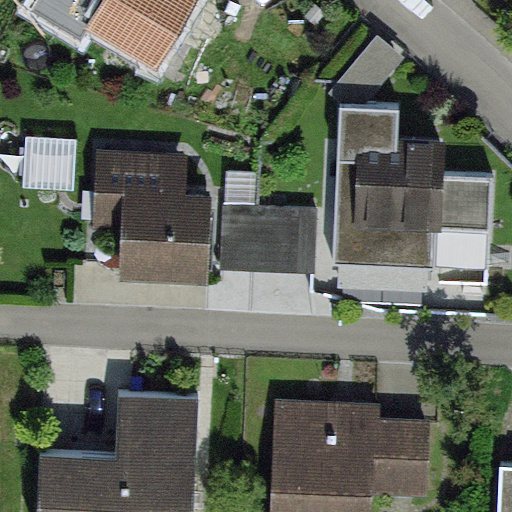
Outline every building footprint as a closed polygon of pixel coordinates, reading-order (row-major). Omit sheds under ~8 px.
[(53,0),(157,61),(192,0),(53,0)] [(490,270),(494,175),(439,172),(441,143),(397,141),(399,102),(340,99),(332,263),(490,270)] [(83,179),(84,131),(34,130),(33,178),(83,179)] [(203,273),(208,195),(179,193),(181,159),(108,155),(104,220),(129,221),(126,269),(203,273)] [(317,208),(226,203),(223,263),(314,268),(317,208)] [(199,511),(205,408),(114,403),(112,458),(45,454),(42,511),(199,511)] [(424,425),(287,421),(284,511),(380,511),(381,488),(422,489),(424,425)] [(511,460),(500,460),(498,509),(511,509),(511,460)]
